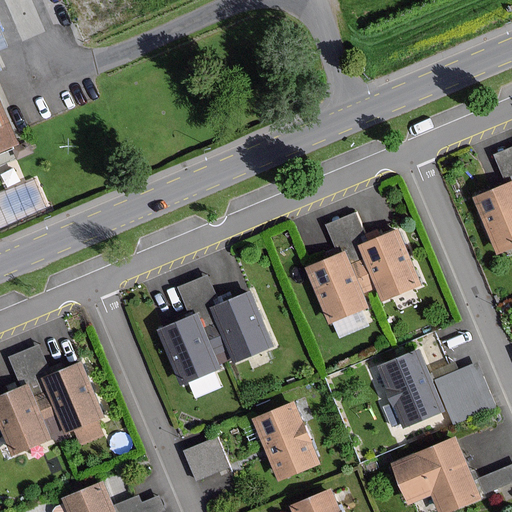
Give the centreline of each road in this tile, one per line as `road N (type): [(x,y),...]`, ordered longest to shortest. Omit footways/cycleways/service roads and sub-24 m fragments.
road 1 (tertiary): [(0,268),(511,49)]
road 2 (residential): [(97,283),(416,148)]
road 3 (residential): [(416,148),(511,385)]
road 4 (residential): [(97,283),(191,511)]
road 5 (track): [(319,0),(359,114)]
